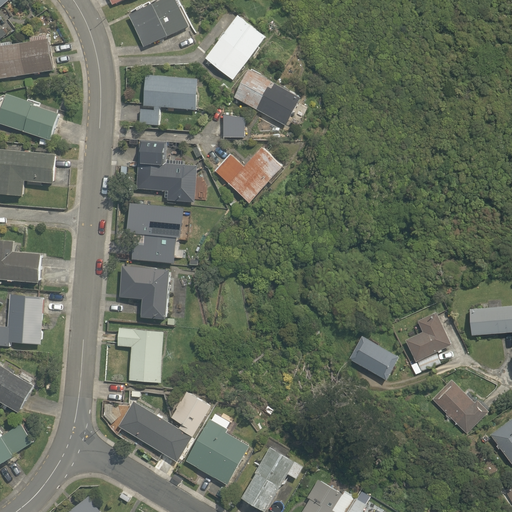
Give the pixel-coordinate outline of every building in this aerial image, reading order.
[(1,11),(15,0),(0,0),(0,24),(7,19),(1,11)] [(190,25),(177,0),(160,0),(129,15),(145,47),(190,25)] [(234,80),(267,36),(239,15),(226,33),(225,32),(219,39),(220,40),(206,58),(234,80)] [(3,47),(0,47),(0,70),(1,79),(39,74),(40,75),(45,74),(45,73),(60,71),(57,39),(55,39),(54,35),(36,38),(37,42),(16,45),(15,42),(3,44),(3,47)] [(287,125),(302,97),(250,69),(235,98),(287,125)] [(200,78),(147,74),(145,106),(156,106),(155,110),(141,109),(140,124),(160,125),(161,107),(198,110),(200,78)] [(2,123),(57,140),(66,114),(39,105),(40,103),(11,94),(2,123)] [(224,137),(246,138),(246,117),(225,116),(224,137)] [(184,165),(185,161),(168,159),(168,163),(167,163),(168,142),(140,140),(137,189),(166,191),(166,197),(168,197),(168,200),(195,202),(198,166),(184,165)] [(231,153),(216,171),(251,203),(270,181),(273,183),(287,168),(263,146),(246,166),(231,153)] [(0,193),(29,195),(31,180),(60,182),(63,153),(5,148),(0,193)] [(180,237),(183,208),(132,204),(130,232),(145,234),(145,238),(146,238),(144,259),(167,261),(168,240),(169,240),(169,236),(180,237)] [(20,240),(0,238),(0,278),(13,279),(13,281),(17,281),(18,280),(46,282),(49,253),(19,250),(20,240)] [(172,269),(123,266),(121,297),(144,299),(143,317),(168,319),(172,269)] [(464,283),(465,293),(482,291),(481,281),(464,283)] [(50,296),(15,293),(12,327),(0,325),(0,344),(13,346),(14,341),(46,344),(50,296)] [(511,331),(511,305),(473,308),(475,335),(511,331)] [(410,337),(423,370),(442,363),(438,352),(454,345),(440,311),(420,319),(425,331),(410,337)] [(167,331),(120,327),(119,345),(133,346),(130,380),(163,383),(167,331)] [(405,361),(368,339),(355,362),(392,383),(405,361)] [(0,398),(25,412),(41,384),(31,378),(32,377),(26,374),(25,375),(0,361),(0,398)] [(435,399),(469,433),(491,410),(480,399),(477,402),(455,379),(435,399)] [(180,428),(135,400),(119,426),(178,461),(214,407),(188,391),(182,401),(181,401),(177,408),(178,408),(172,417),(183,424),(180,428)] [(229,429),(211,418),(187,460),(229,484),(251,445),(227,432),(229,429)] [(0,468),(22,455),(20,453),(39,441),(26,422),(8,434),(7,432),(8,431),(0,419),(0,468)] [(511,420),(494,434),(511,459),(511,420)] [(289,474),(298,478),(305,466),(271,447),(256,472),(257,473),(243,497),(267,511),(289,474)] [(484,471),(487,467),(483,463),(479,467),(484,471)] [(183,479),(175,474),(172,479),(180,484),(183,479)] [(309,498),(311,499),(303,511),(346,511),(356,497),(343,490),(342,492),(319,479),(309,498)] [(227,490),(222,487),(218,494),(223,497),(227,490)] [(122,495),(131,500),(134,495),(125,490),(122,495)] [(103,511),(90,494),(67,511),(103,511)] [(363,511),(368,504),(358,498),(349,511),(363,511)]
